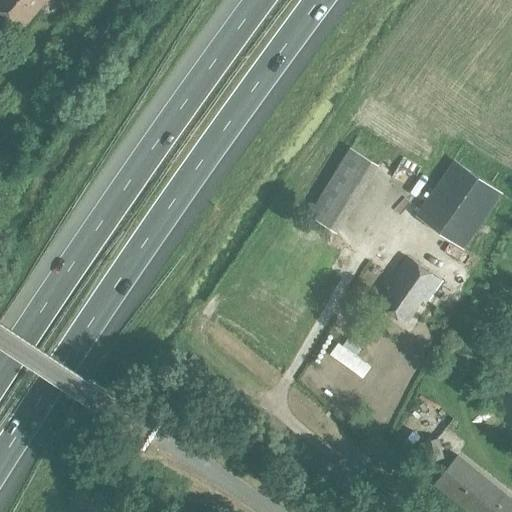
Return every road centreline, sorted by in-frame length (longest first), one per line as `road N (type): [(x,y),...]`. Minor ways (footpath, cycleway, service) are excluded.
road 1 (motorway): [(0,463),(316,0)]
road 2 (motorway): [(261,0),(0,371)]
road 3 (unclassified): [(269,511),(0,335)]
